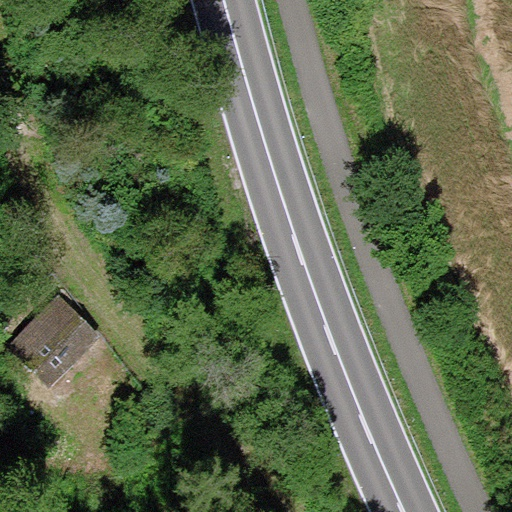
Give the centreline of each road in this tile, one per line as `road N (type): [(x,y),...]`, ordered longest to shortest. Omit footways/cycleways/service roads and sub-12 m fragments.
road 1 (track): [(284,0),(396,353),(470,511)]
road 2 (primary): [(216,0),(330,359),(394,511)]
road 3 (track): [(0,140),(29,218),(264,511)]
